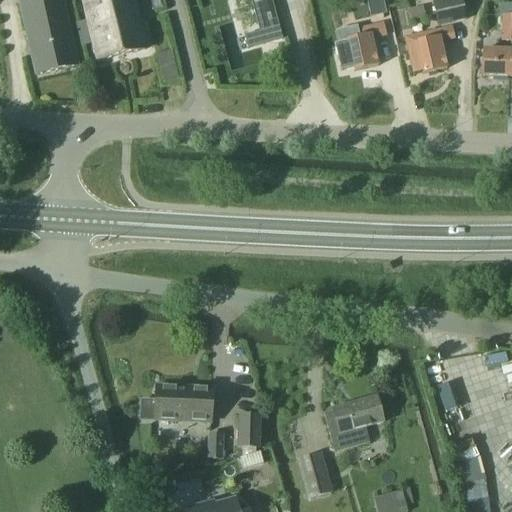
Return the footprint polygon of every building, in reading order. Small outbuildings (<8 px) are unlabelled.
[(62,0),(36,0),(18,4),(34,77),(78,68),(62,0)] [(145,51),(132,0),(80,0),(95,63),(145,51)] [(278,28),(271,0),(257,0),(251,2),(259,34),(278,28)] [(384,14),(381,0),(365,0),(369,17),(378,16),(384,14)] [(446,0),(431,3),(432,4),(437,28),(466,21),(461,0),(446,0)] [(422,7),(408,10),(410,23),(425,20),(422,7)] [(502,30),(511,29),(511,17),(502,17),(502,30)] [(347,43),(334,46),(333,46),(340,72),(353,69),(354,73),(377,68),(372,42),(386,38),(383,26),(358,32),(360,39),(347,42),(347,43)] [(259,34),(244,38),(247,50),(282,40),(278,28),(259,34)] [(412,74),(422,71),(423,75),(446,70),(440,45),(455,42),(452,29),(404,39),(412,74)] [(511,43),(511,29),(502,30),(502,44),(511,43)] [(171,51),(156,55),(163,84),(177,81),(171,51)] [(509,78),(510,53),(482,52),(481,77),(509,78)] [(137,422),(153,422),(210,425),(212,390),(155,387),(154,399),(138,399),(137,422)] [(331,411),(332,414),(324,416),(333,448),(353,442),(355,449),(369,445),(364,429),(383,424),(376,398),(331,411)] [(511,411),(491,414),(494,445),(511,443),(511,411)] [(238,417),(237,448),(257,449),(258,417),(238,417)] [(209,435),(208,460),(223,461),(224,436),(209,435)] [(473,441),(450,448),(456,466),(460,485),(464,505),(464,511),(489,511),(488,502),(484,481),(473,441)] [(296,462),(307,502),(333,494),(321,454),(296,462)] [(407,511),(402,493),(373,500),(376,511),(407,511)] [(215,510),(207,511),(236,511),(234,502),(215,507),(215,510)]
